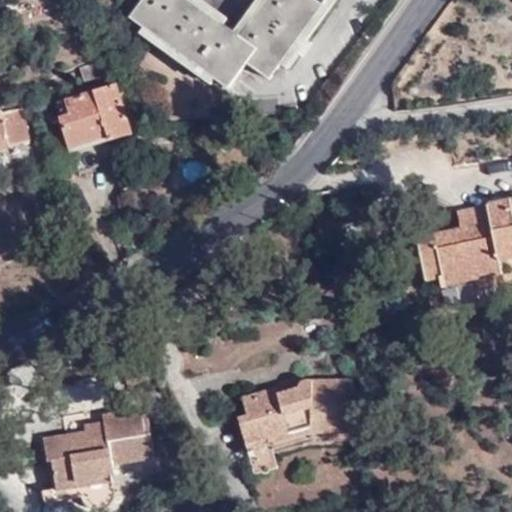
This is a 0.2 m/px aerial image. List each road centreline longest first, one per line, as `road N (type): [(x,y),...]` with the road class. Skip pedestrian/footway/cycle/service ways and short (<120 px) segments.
road 1 (tertiary): [(337,124),(293,178),(253,210),(0,355)]
road 2 (residential): [(511,106),(337,124)]
road 3 (tertiary): [(425,0),(337,124)]
